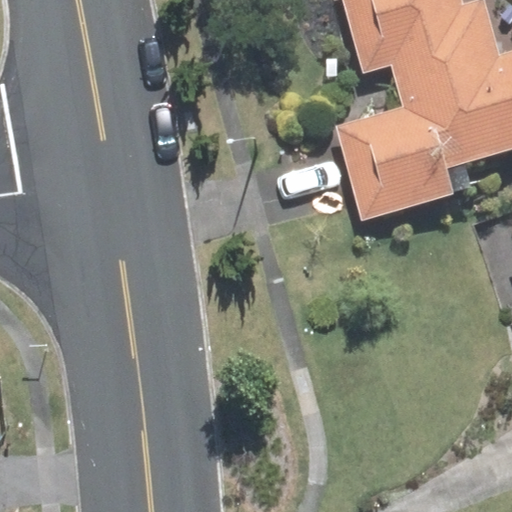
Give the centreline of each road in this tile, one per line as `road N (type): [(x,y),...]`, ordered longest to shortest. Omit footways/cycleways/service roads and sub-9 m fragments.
road 1 (tertiary): [(114,186),(152,511)]
road 2 (tertiary): [(79,0),(114,186)]
